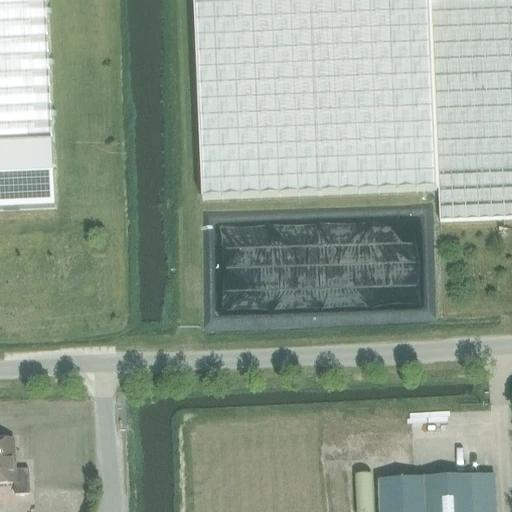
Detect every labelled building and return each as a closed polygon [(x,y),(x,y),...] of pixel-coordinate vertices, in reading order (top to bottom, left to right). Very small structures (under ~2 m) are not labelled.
[(0,0),(0,211),(55,209),(52,143),(45,0),(0,0)] [(437,191),(428,0),(193,0),(202,200),(437,191)] [(511,0),(430,0),(440,223),(511,220),(511,0)] [(15,496),(30,495),(29,470),(15,470),(14,440),(0,440),(0,484),(14,484),(15,496)] [(495,511),(494,476),(379,481),(380,511),(495,511)] [(357,511),(373,511),(372,484),(356,484),(357,511)]
